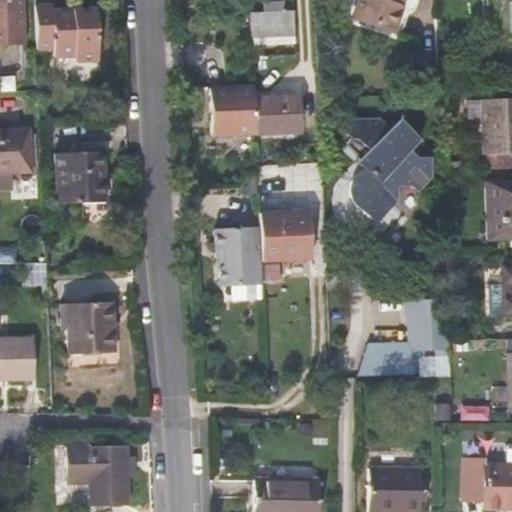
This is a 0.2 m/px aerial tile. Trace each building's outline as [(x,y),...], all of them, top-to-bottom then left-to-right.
[(0,0),(0,45),(22,45),(20,0),(0,0)] [(293,35),(292,10),(282,10),(281,0),(263,0),(263,11),(249,12),(249,37),(293,35)] [(356,0),(351,18),(392,33),(400,7),(401,7),(402,0),(356,0)] [(58,13),(58,8),(57,3),(34,3),(36,52),(52,51),(53,60),(78,58),(78,61),(102,60),(99,8),(80,8),(75,13),(58,13)] [(248,4),(234,5),(235,16),(249,15),(249,12),(248,4)] [(250,47),(294,46),(293,35),(249,37),(250,47)] [(441,77),(457,78),(457,67),(442,67),(441,77)] [(211,135),(254,133),(252,96),(252,85),(209,88),(211,135)] [(482,118),(483,169),(511,168),(511,98),(505,99),(504,90),(487,91),(488,99),(481,99),(465,99),(466,119),(482,118)] [(252,96),(254,133),(299,131),(297,94),(252,96)] [(342,120),(342,130),(363,150),(353,162),(357,167),(353,172),(350,177),(350,182),(350,187),(353,192),(376,214),(397,192),(396,178),(410,176),(417,183),(432,167),(430,150),(415,151),(407,143),(414,134),(392,115),(383,124),(377,118),(342,119),(342,120)] [(0,130),(0,172),(29,172),(27,129),(0,130)] [(330,143),(353,162),(363,150),(342,130),(330,143)] [(76,153),(54,154),(57,204),(104,201),(101,141),(76,143),(76,153)] [(511,181),(485,182),(487,239),(511,238),(511,181)] [(258,224),(260,259),(310,257),(308,210),(258,213),(258,224)] [(260,259),(258,224),(213,226),(213,251),(221,251),(222,266),(218,266),(219,287),(261,285),(260,259)] [(339,258),(325,259),(327,285),(328,290),(340,290),(339,284),(340,284),(339,258)] [(46,263),(24,262),(25,286),(46,285),(46,271),(46,263)] [(511,265),(503,266),(503,283),(490,283),(491,316),(511,315),(511,265)] [(114,353),(113,330),(109,330),(108,320),(113,319),(112,300),(62,303),(63,327),(66,327),(68,356),(114,353)] [(0,335),(0,381),(32,381),(32,335),(0,335)] [(410,374),(409,343),(365,345),(354,376),(410,374)] [(89,481),(90,506),(127,505),(125,445),(67,446),(68,481),(89,481)] [(483,455),(461,456),(461,497),(482,496),(482,503),(511,502),(511,459),(483,460),(483,455)] [(417,511),(419,511),(419,501),(420,481),(420,469),(368,468),(368,511),(417,511)] [(254,479),(253,511),(316,511),(317,481),(254,479)]
